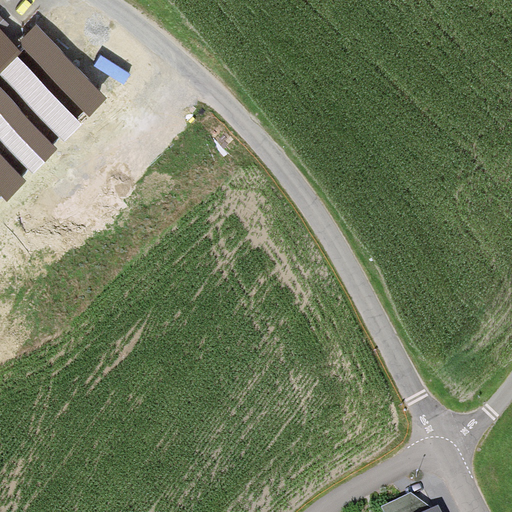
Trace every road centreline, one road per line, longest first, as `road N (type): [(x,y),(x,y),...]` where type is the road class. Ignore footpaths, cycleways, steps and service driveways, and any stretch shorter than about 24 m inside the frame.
road 1 (residential): [(439,449),(316,214),(243,126),(164,52),(90,0)]
road 2 (residential): [(439,449),(329,511)]
